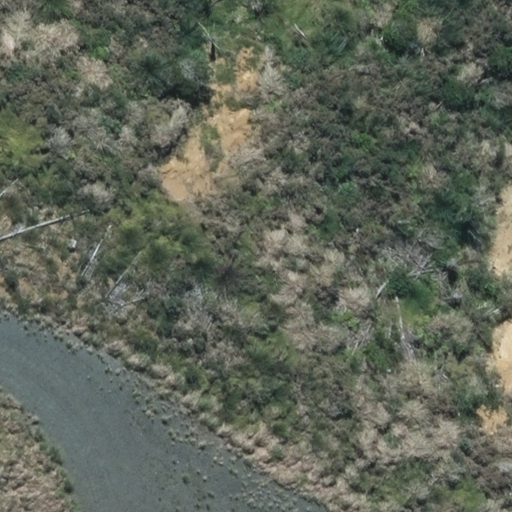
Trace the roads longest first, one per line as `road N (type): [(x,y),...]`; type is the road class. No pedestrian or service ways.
road 1 (track): [(144,511),(151,449),(0,365)]
road 2 (track): [(151,449),(256,511)]
